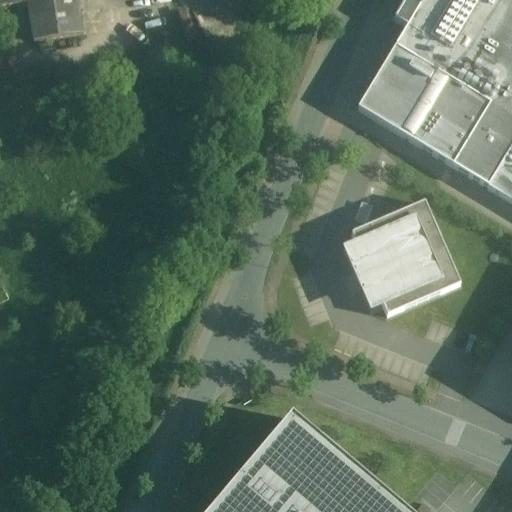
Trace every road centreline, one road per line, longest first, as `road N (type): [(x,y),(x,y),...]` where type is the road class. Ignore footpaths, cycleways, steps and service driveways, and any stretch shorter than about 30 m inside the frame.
road 1 (residential): [(362,0),(224,342)]
road 2 (residential): [(224,342),(511,454)]
road 3 (residential): [(224,342),(156,511)]
